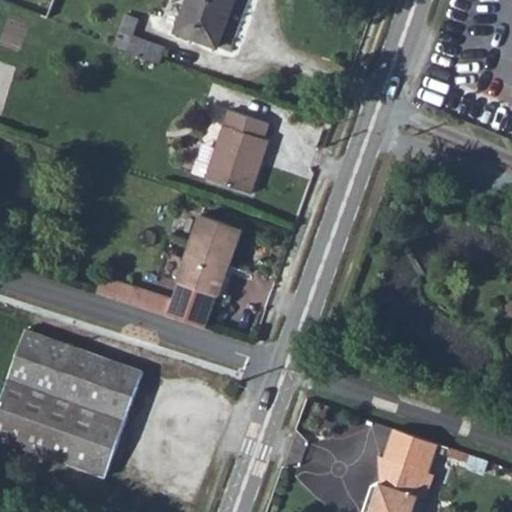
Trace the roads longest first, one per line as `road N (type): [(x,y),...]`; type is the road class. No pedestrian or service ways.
road 1 (secondary): [(283,369),(414,0)]
road 2 (residential): [(0,274),(283,369)]
road 3 (secondary): [(233,511),(283,369)]
